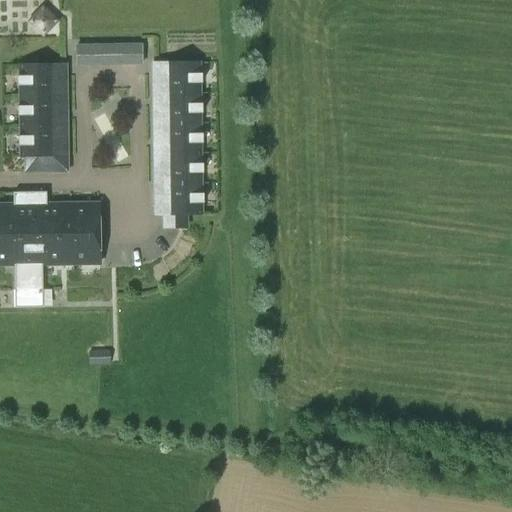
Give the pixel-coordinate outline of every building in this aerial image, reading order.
[(76,65),(141,64),(141,46),(76,47),(76,65)] [(159,95),(199,94),(199,83),(201,83),(201,74),(199,74),(199,63),(158,63),(159,95)] [(19,95),(60,95),(59,65),(19,65),(19,77),(17,77),(17,86),(19,86),(19,95)] [(159,125),(200,124),(199,114),(202,114),(202,104),(199,104),(199,94),(159,95),(159,125)] [(20,126),(60,127),(60,95),(19,95),(19,107),(17,107),(17,116),(20,116),(20,126)] [(160,155),(200,154),(200,144),(202,144),(202,134),(200,134),(200,124),(159,125),(160,155)] [(60,155),(60,127),(20,126),(20,137),(18,137),(18,146),(20,146),(20,157),(37,157),(37,173),(67,172),(66,155),(60,155)] [(160,185),(200,184),(200,174),(203,174),(203,164),(200,164),(200,154),(160,155),(160,185)] [(200,184),(160,185),(161,216),(201,215),(201,204),(203,204),(203,194),(201,194),(200,184)] [(46,206),(45,194),(13,195),(13,206),(0,205),(0,265),(14,265),(14,292),(42,291),(41,265),(100,265),(98,205),(46,206)]
